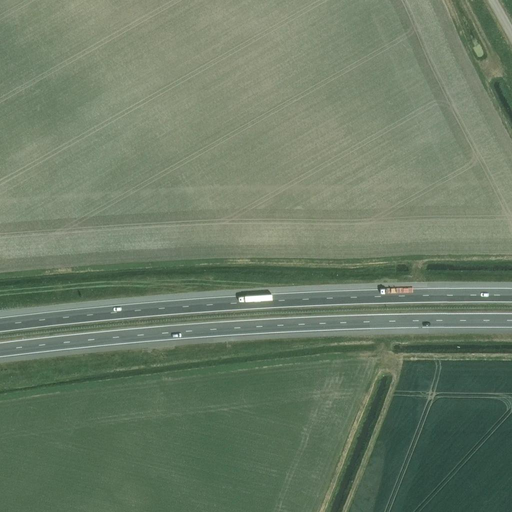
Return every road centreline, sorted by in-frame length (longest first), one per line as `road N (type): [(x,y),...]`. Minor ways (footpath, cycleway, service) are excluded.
road 1 (motorway): [(0,350),(267,326),(511,320)]
road 2 (motorway): [(511,292),(249,299),(0,320)]
